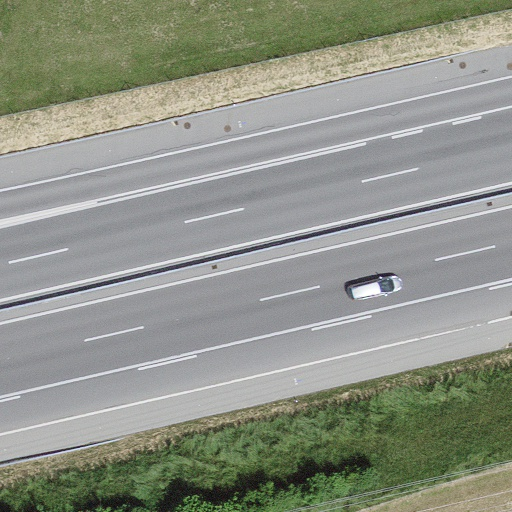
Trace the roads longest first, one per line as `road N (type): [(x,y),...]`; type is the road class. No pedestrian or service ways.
road 1 (motorway): [(0,359),(511,240)]
road 2 (motorway): [(511,145),(0,261)]
road 3 (motorway): [(511,142),(277,147),(103,164),(0,185)]
